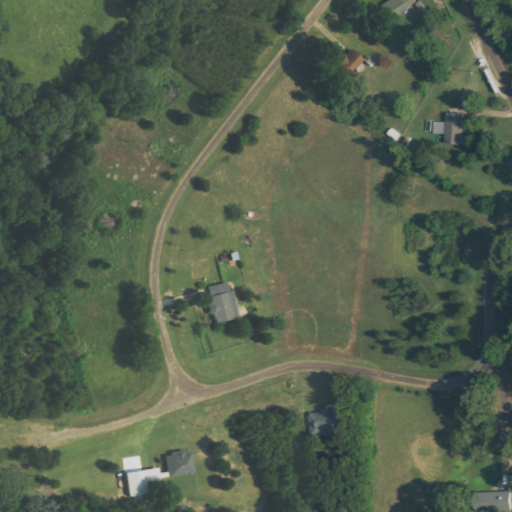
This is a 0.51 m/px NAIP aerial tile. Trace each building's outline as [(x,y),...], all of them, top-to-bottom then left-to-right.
[(391,19),(419,4),(416,0),(385,0),(382,2),(391,19)] [(350,78),(364,58),(351,49),(336,68),(350,78)] [(434,134),(446,135),(446,144),(465,145),(466,115),(447,114),(447,123),(434,122),(434,134)] [(208,287),(212,305),(208,305),(210,314),(215,314),(217,323),(239,319),(231,282),(208,287)] [(338,436),(338,432),(349,431),(348,409),(335,409),(335,412),(311,412),(312,437),(338,436)] [(191,450),(166,454),(170,477),(195,473),(191,450)] [(148,493),(147,481),(169,478),(168,472),(160,473),(159,468),(126,472),(129,495),(148,493)]
